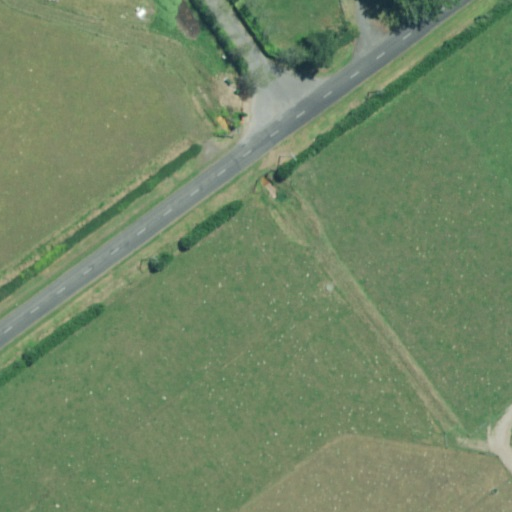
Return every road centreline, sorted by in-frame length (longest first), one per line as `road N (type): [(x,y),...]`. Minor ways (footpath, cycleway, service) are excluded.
road 1 (unclassified): [(0,333),(451,0)]
road 2 (unknown): [(288,120),(208,0)]
